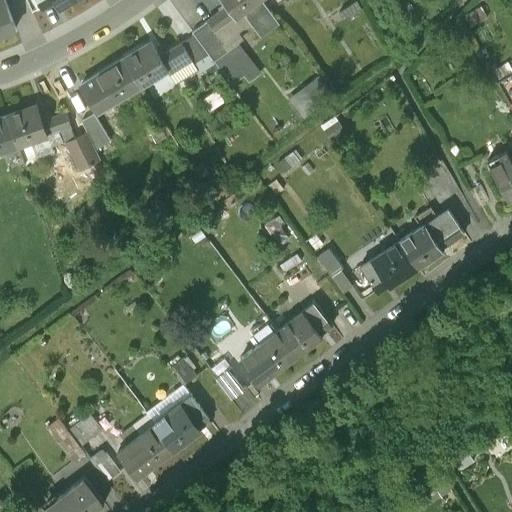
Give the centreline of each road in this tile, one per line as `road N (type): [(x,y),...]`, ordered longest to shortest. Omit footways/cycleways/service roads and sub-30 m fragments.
road 1 (residential): [(149,511),(511,239)]
road 2 (residential): [(145,0),(49,59),(0,76)]
